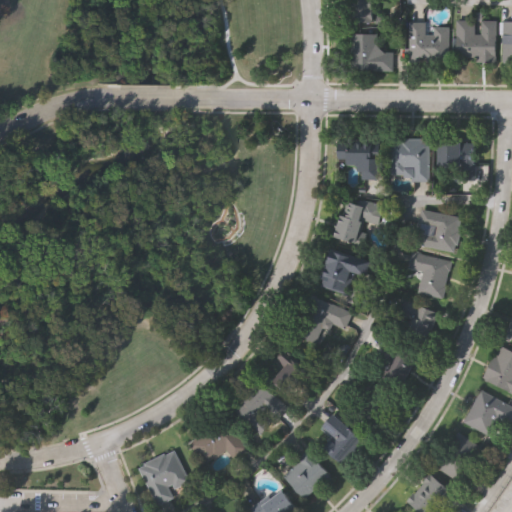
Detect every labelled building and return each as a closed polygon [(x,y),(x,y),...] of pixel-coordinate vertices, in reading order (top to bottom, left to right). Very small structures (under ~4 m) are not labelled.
[(373,0),(373,22),(348,22),(348,0),(373,0)] [(499,18),(499,62),(478,62),(478,55),(459,55),(459,18),(478,18),(478,30),(483,30),(483,17),(499,18)] [(451,25),(451,59),(428,59),(428,56),(423,56),(423,59),(411,59),(412,19),(428,19),(428,31),(436,31),(436,25),(451,25)] [(511,60),(503,60),(503,42),(509,42),(509,35),(504,35),(504,20),(511,20),(511,60)] [(395,48),(394,67),(352,67),(353,31),(380,31),(379,48),(395,48)] [(381,173),(365,173),(366,162),(350,162),(350,157),(339,156),(340,139),(349,139),(349,136),(382,138),(381,173)] [(414,180),(414,176),(405,176),(406,174),(391,174),(392,139),(402,139),(402,137),(424,137),(424,138),(431,138),(430,180),(414,180)] [(478,143),(478,178),(459,178),(459,166),(440,165),(441,140),(462,141),(462,142),(478,143)] [(358,240),(336,233),(342,211),(349,213),(352,200),(369,205),(358,240)] [(462,214),(459,227),(462,227),(458,242),(455,242),(454,247),(418,240),(421,227),(434,230),(435,224),(418,221),(421,206),(462,214)] [(349,292),(319,282),(331,244),(372,258),(367,274),(347,267),(345,275),(353,278),(349,292)] [(423,268),(408,265),(411,248),(451,257),(443,295),(418,290),(423,268)] [(332,329),(324,326),(318,341),(297,332),(304,313),(303,313),(311,292),(354,310),(347,328),(335,323),(332,329)] [(440,309),(427,339),(405,330),(411,315),(397,309),(404,294),(440,309)] [(419,351),(403,383),(377,371),(385,353),(381,351),(388,336),(419,351)] [(511,390),(481,375),(493,352),(496,353),(502,341),(511,346),(511,390)] [(289,392),(273,379),(284,366),(276,358),(279,354),(278,353),(283,347),(308,370),(289,392)] [(399,399),(378,426),(359,411),(368,399),(353,387),(364,372),(399,399)] [(289,404),(278,417),(266,407),(260,413),(271,423),(262,433),(234,410),(242,400),(240,398),(257,377),(289,404)] [(511,403),(511,423),(500,417),(491,433),(463,419),(481,387),(511,403)] [(367,439),(346,463),(325,444),(334,433),(323,423),(334,410),(367,439)] [(236,457),(228,447),(216,457),(214,455),(206,461),(190,441),(204,430),(203,428),(223,412),(250,445),(236,457)] [(471,487),(435,462),(459,427),(485,445),(471,465),(481,472),(471,487)] [(334,475),(318,489),(316,488),(306,497),(285,473),(299,460),(295,457),(308,446),(334,475)] [(193,478),(176,486),(175,483),(172,485),(177,495),(158,504),(139,465),(146,462),(145,460),(167,450),(168,452),(178,447),(193,478)] [(465,497),(454,511),(444,502),(435,511),(426,511),(409,498),(415,491),(416,492),(425,481),(423,480),(431,470),(465,497)] [(284,487),(296,504),(285,511),(273,511),(271,511),(254,511),(251,507),(264,497),(266,501),(284,487)]
